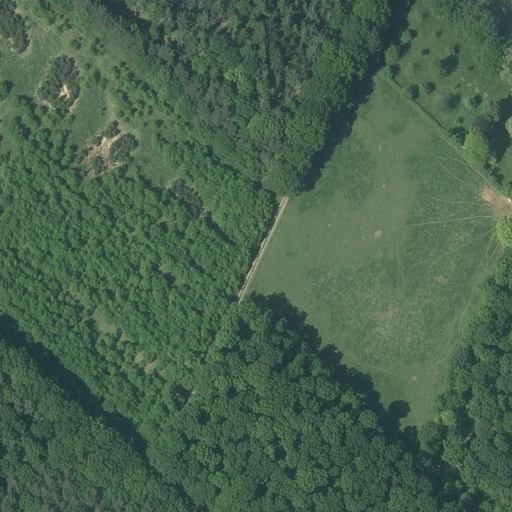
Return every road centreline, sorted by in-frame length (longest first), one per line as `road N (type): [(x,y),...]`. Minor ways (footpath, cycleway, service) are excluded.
road 1 (track): [(151,481),(381,0)]
road 2 (track): [(286,207),(54,0)]
road 3 (unclassified): [(186,511),(0,350)]
